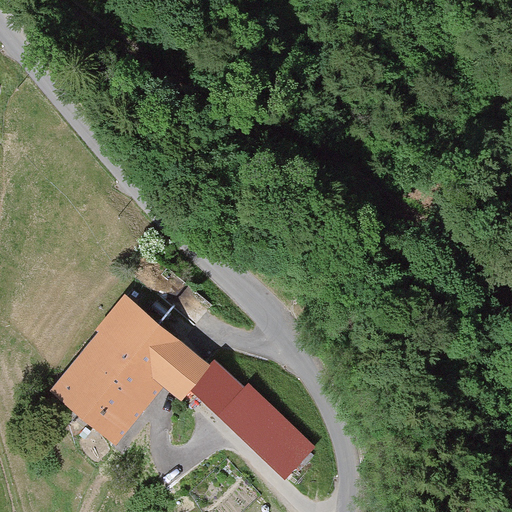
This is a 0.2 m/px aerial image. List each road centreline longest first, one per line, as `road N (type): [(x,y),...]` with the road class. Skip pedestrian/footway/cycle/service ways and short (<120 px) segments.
road 1 (residential): [(0,19),(199,247),(287,325),(333,394),(349,511)]
road 2 (track): [(48,0),(511,288)]
